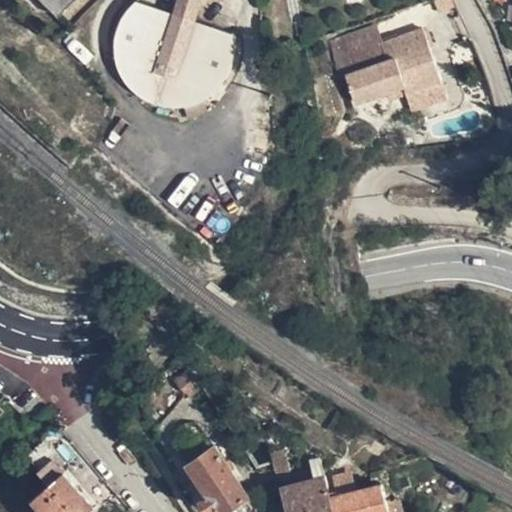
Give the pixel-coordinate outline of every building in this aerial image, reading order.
[(204,90),(218,82),(232,66),(237,49),(239,36),(238,20),(198,9),(200,0),(178,0),(177,3),(167,0),(130,0),(128,2),(123,14),(119,31),(119,46),(124,63),(133,76),(143,84),(152,91),(161,94),(172,96),(184,96),(190,95),(204,90)] [(396,21),(380,27),(383,37),(344,52),(356,82),(387,70),(404,64),(438,51),(420,4),(393,14),(396,21)] [(377,20),(380,27),(396,21),(393,14),(377,20)] [(404,64),(406,70),(413,87),(447,73),(438,51),(404,64)] [(404,64),(387,70),(390,76),(406,70),(404,64)] [(210,380),(197,363),(185,373),(198,390),(210,380)] [(0,413),(8,405),(1,398),(0,398),(0,413)] [(47,432),(31,447),(36,453),(52,438),(47,432)] [(223,440),(201,455),(210,470),(212,477),(212,482),(211,492),(219,504),(232,496),(241,511),(249,511),(263,504),(223,440)] [(300,459),(296,443),(280,446),(284,462),(300,459)] [(346,511),(340,489),(334,469),(328,451),(318,454),(323,472),(292,480),(301,511),(346,511)] [(58,453),(45,465),(56,476),(39,494),(55,511),(84,511),(99,500),(58,453)] [(341,467),(334,469),(340,489),(347,487),(341,467)] [(397,511),(393,495),(388,476),(347,487),(340,489),(346,511),(397,511)] [(409,511),(404,492),(393,495),(397,511),(418,511),(418,510),(412,511),(409,511)]
